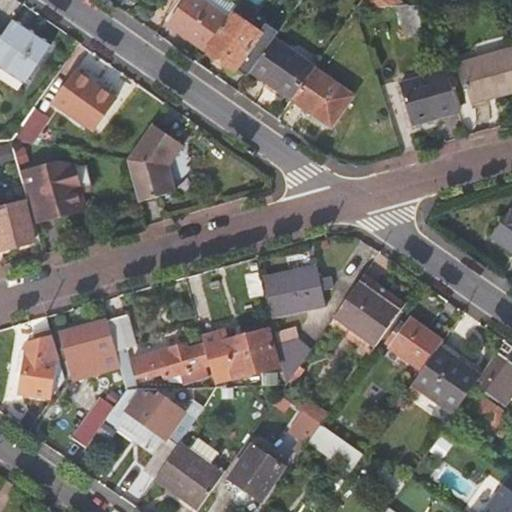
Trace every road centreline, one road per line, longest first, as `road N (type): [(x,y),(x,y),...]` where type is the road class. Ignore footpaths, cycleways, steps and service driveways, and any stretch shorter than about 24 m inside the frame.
road 1 (residential): [(41,0),(186,106),(349,197)]
road 2 (residential): [(0,298),(349,197)]
road 3 (residential): [(349,197),(511,312)]
road 4 (residential): [(349,197),(511,153)]
road 5 (residential): [(0,439),(102,511)]
